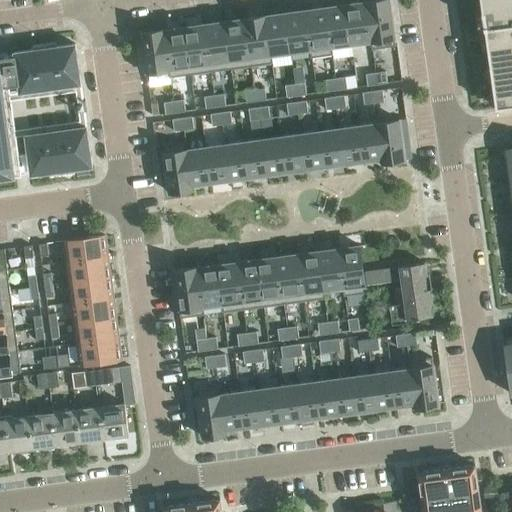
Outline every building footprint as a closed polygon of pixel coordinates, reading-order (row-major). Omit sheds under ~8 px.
[(364,0),(365,1),(366,1),(372,43),(395,40),(389,0),(364,0)] [(511,0),(481,0),(496,107),(511,104),(511,0)] [(365,1),(345,4),(352,46),(372,43),(366,1),(365,1)] [(345,4),(326,7),(332,49),(352,46),(345,4)] [(326,7),(305,9),(311,52),(332,49),(326,7)] [(305,9),(285,12),(291,55),(311,52),(305,9)] [(285,12),(265,15),(271,57),(291,55),(285,12)] [(265,15),(245,18),(251,60),(271,57),(265,15)] [(245,18),(225,21),(231,63),(251,60),(245,18)] [(225,21),(204,23),(210,66),(231,63),(225,21)] [(204,23),(184,26),(190,69),(210,66),(204,23)] [(147,75),(170,72),(164,29),(165,29),(165,25),(141,28),(147,75)] [(190,69),(184,26),(165,29),(164,29),(170,72),(190,69)] [(0,177),(31,174),(31,175),(49,173),(49,177),(75,173),(74,169),(92,167),(75,44),(57,46),(57,42),(32,46),(32,49),(14,52),(15,54),(0,56),(0,177)] [(376,72),(377,84),(387,82),(386,71),(376,72)] [(377,84),(376,72),(366,74),(367,85),(377,84)] [(335,78),(337,89),(347,88),(345,77),(335,78)] [(327,91),(337,89),(335,78),(326,79),(327,91)] [(295,84),(297,95),(307,94),(305,82),(295,84)] [(288,96),(297,95),(295,84),(285,85),(287,97),(288,97),(288,96)] [(255,89),(256,101),(265,100),(266,99),(264,88),(255,89)] [(246,102),(256,101),(255,89),(245,91),(246,102)] [(382,90),(372,91),(374,103),(384,101),(382,90)] [(372,91),(362,93),(364,104),(374,103),(372,91)] [(216,106),(226,105),(224,94),(214,95),(216,106)] [(216,106),(214,95),(204,96),(206,108),(216,106)] [(346,107),(344,95),(334,97),(336,108),(346,107)] [(334,97),(324,98),(326,109),(336,108),(334,97)] [(174,101),(175,112),(185,111),(184,99),(174,101)] [(165,113),(175,112),(174,101),(164,102),(165,113)] [(296,102),(298,113),(308,112),(306,101),(296,102)] [(296,102),(287,103),(288,115),(298,113),(296,102)] [(268,106),(258,107),(260,119),(270,117),(268,106)] [(258,107),(248,109),(250,120),(260,119),(258,107)] [(220,113),(222,124),(232,123),(230,111),(220,113)] [(212,125),(222,124),(220,113),(210,114),(212,125)] [(194,128),(192,117),(182,118),(184,129),(194,128)] [(182,118),(172,119),(174,131),(184,129),(182,118)] [(385,167),(408,164),(402,118),(379,121),(385,167)] [(366,166),(385,163),(379,121),(360,124),(366,166)] [(347,169),(366,166),(360,124),(341,126),(347,169)] [(328,172),(347,169),(341,126),(322,129),(328,172)] [(309,174),(328,172),(322,129),(303,132),(309,174)] [(290,177),(309,174),(303,132),(284,134),(290,177)] [(271,180),(290,177),(284,134),(265,137),(271,180)] [(252,182),(271,180),(265,137),(246,140),(252,182)] [(233,185),(252,182),(246,140),(227,142),(233,185)] [(214,187),(233,185),(227,142),(208,145),(214,187)] [(195,190),(214,187),(208,145),(189,148),(195,190)] [(173,197),(195,194),(189,148),(166,151),(173,197)] [(105,235),(64,241),(66,262),(108,256),(105,235)] [(48,255),(47,243),(39,244),(40,256),(41,256),(48,255)] [(32,245),(24,246),(25,258),(34,257),(32,245)] [(364,271),(361,246),(341,249),(347,291),(367,289),(366,285),(364,271)] [(347,291),(341,249),(321,252),(326,294),(347,291)] [(326,294),(321,252),(300,254),(306,297),(326,294)] [(306,297),(300,254),(280,257),(286,300),(306,297)] [(110,277),(108,256),(66,262),(69,282),(110,277)] [(286,300),(280,257),(260,260),(266,302),(286,300)] [(266,302),(260,260),(240,263),(246,305),(266,302)] [(246,305),(240,263),(220,265),(225,308),(246,305)] [(393,322),(408,320),(408,321),(432,317),(424,263),(364,271),(366,285),(402,280),(404,293),(397,294),(398,304),(391,305),(393,322)] [(199,268),(199,264),(176,267),(182,314),(205,311),(199,268)] [(225,308),(220,265),(199,268),(205,311),(225,308)] [(0,290),(10,290),(8,270),(0,270),(0,290)] [(43,273),(44,285),(52,284),(51,272),(43,273)] [(29,287),(37,286),(36,274),(28,275),(29,287)] [(113,297),(110,277),(69,282),(72,302),(113,297)] [(54,296),(52,284),(44,285),(46,297),(54,296)] [(39,298),(37,286),(29,287),(31,299),(39,298)] [(0,311),(13,310),(10,290),(0,290),(0,311)] [(116,317),(113,297),(72,302),(74,322),(116,317)] [(13,310),(0,311),(0,331),(15,330),(13,310)] [(48,314),(50,326),(58,325),(56,313),(48,314)] [(33,316),(35,327),(43,326),(41,315),(33,316)] [(118,337),(116,317),(74,322),(77,343),(118,337)] [(348,319),(349,330),(359,329),(358,318),(348,319)] [(328,322),(329,333),(339,332),(337,320),(328,322)] [(319,334),(329,333),(328,322),(318,323),(319,334)] [(59,337),(58,325),(50,326),(51,338),(59,337)] [(44,339),(43,326),(35,327),(36,340),(44,339)] [(289,339),(299,337),(297,326),(287,327),(289,339)] [(279,340),(289,339),(287,327),(277,329),(279,340)] [(18,352),(15,330),(0,331),(0,352),(8,352),(8,353),(18,352)] [(257,331),(247,333),(248,344),(258,343),(257,331)] [(248,344),(247,333),(237,334),(238,345),(248,344)] [(417,344),(416,333),(406,334),(407,345),(417,344)] [(407,345),(406,334),(396,335),(397,347),(407,345)] [(121,358),(118,337),(77,343),(80,364),(121,358)] [(206,338),(208,350),(218,348),(216,337),(206,338)] [(198,351),(208,350),(206,338),(196,339),(198,351)] [(378,338),(368,339),(369,351),(379,349),(378,338)] [(339,339),(329,340),(331,351),(341,350),(339,339)] [(369,351),(368,339),(361,340),(358,340),(359,352),(369,351)] [(331,351),(329,340),(319,341),(321,353),(331,351)] [(301,344),(291,345),(293,357),(302,355),(301,344)] [(293,357),(291,345),(281,346),(283,358),(293,357)] [(263,349),(253,350),(254,362),(264,360),(263,349)] [(253,350),(243,352),(245,363),(254,362),(253,350)] [(8,352),(0,352),(0,374),(11,373),(8,353),(8,352)] [(226,366),(225,354),(215,355),(216,367),(226,366)] [(60,367),(58,355),(50,356),(52,368),(57,367),(60,367)] [(215,355),(205,357),(207,368),(216,367),(215,355)] [(50,356),(42,357),(44,369),(52,368),(50,356)] [(433,365),(411,368),(415,404),(414,404),(415,408),(439,404),(433,365)] [(94,370),(96,385),(122,381),(120,367),(94,370)] [(411,368),(392,370),(396,406),(414,404),(415,404),(411,368)] [(96,385),(94,370),(85,371),(87,386),(96,385)] [(392,370),(372,373),(377,409),(396,406),(392,370)] [(47,373),(49,388),(60,386),(57,371),(47,373)] [(49,388),(47,373),(37,374),(39,389),(49,388)] [(372,373),(353,376),(358,411),(377,409),(372,373)] [(353,376),(334,378),(339,414),(358,411),(353,376)] [(334,378),(315,381),(320,417),(339,414),(334,378)] [(315,381),(296,383),(301,419),(320,417),(315,381)] [(0,383),(0,395),(0,398),(12,396),(10,382),(0,383)] [(296,383),(277,386),(282,422),(301,419),(296,383)] [(277,386),(258,389),(263,424),(282,422),(277,386)] [(258,389),(239,391),(244,427),(263,424),(258,389)] [(220,394),(225,429),(226,429),(244,427),(239,391),(220,394)] [(226,429),(225,429),(220,394),(197,397),(202,437),(226,433),(226,429)] [(124,402),(100,405),(99,405),(104,440),(129,436),(124,402)] [(76,409),(80,443),(104,440),(99,405),(76,409)] [(52,412),(57,446),(80,443),(76,409),(52,412)] [(27,415),(32,449),(57,446),(52,412),(27,415)] [(3,418),(8,452),(32,449),(27,415),(3,418)] [(481,511),(475,465),(418,472),(423,511),(481,511)] [(497,497),(497,487),(485,488),(485,497),(497,497)] [(221,511),(220,499),(195,502),(187,503),(163,507),(163,511),(221,511)]
